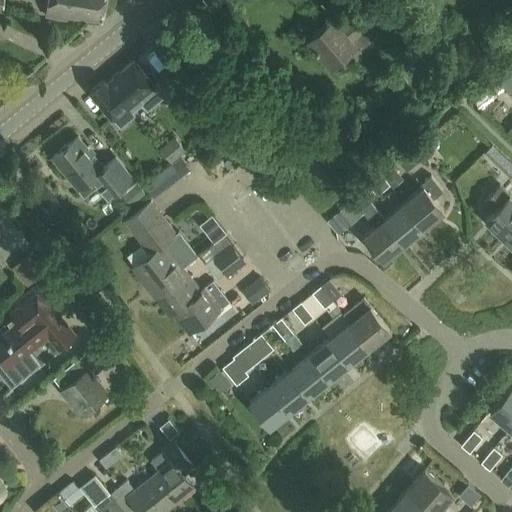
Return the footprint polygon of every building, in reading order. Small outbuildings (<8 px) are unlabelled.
[(100,18),(104,0),(103,0),(47,0),(45,14),(66,18),(67,12),(100,18)] [(352,39),(359,33),(365,39),(370,40),(379,32),(390,45),(401,36),(387,20),(381,14),(382,13),(370,0),(362,0),(356,5),(359,8),(340,24),(333,16),(308,37),(331,64),(356,43),(352,39)] [(148,109),(164,96),(170,91),(173,95),(192,79),(177,63),(159,78),(160,79),(154,84),(133,60),(108,82),(105,79),(90,91),(114,119),(115,119),(120,125),(134,113),(131,110),(141,101),(148,109)] [(54,154),(79,186),(85,193),(97,183),(108,196),(133,176),(116,156),(104,166),(78,134),(54,154)] [(406,170),(419,160),(410,150),(397,161),(406,170)] [(172,163),(144,184),(154,197),(181,175),(172,163)] [(425,223),(444,207),(434,194),(444,186),(432,172),(422,180),(424,183),(405,199),(425,223)] [(376,194),(389,184),(381,174),(368,184),(376,194)] [(511,193),(509,191),(500,181),(484,197),(494,207),(485,215),(504,233),(511,225),(511,193)] [(134,201),(144,192),(137,183),(126,192),(134,201)] [(365,232),(385,256),(405,239),(385,215),(363,188),(343,205),(351,215),(362,206),(376,223),(365,232)] [(183,264),(165,241),(177,232),(150,198),(124,218),(150,252),(132,265),(151,290),(183,264)] [(260,199),(247,207),(254,218),(267,210),(260,199)] [(425,223),(405,199),(385,215),(405,239),(425,223)] [(215,252),(227,269),(243,256),(231,240),(215,252)] [(25,256),(12,267),(27,286),(40,275),(42,273),(27,255),(25,256)] [(183,264),(151,290),(170,313),(174,310),(190,330),(230,299),(213,278),(201,287),(183,264)] [(254,299),(268,288),(260,277),(246,288),(254,299)] [(329,278),(320,285),(333,301),(341,294),(329,278)] [(0,349),(2,352),(0,353),(0,369),(11,384),(35,366),(25,353),(49,335),(58,346),(76,333),(38,285),(10,306),(20,318),(0,333),(0,349)] [(320,285),(312,292),(324,307),(333,301),(320,285)] [(344,309),(350,318),(371,343),(391,326),(371,301),(364,293),(344,309)] [(301,301),(292,308),(304,323),(313,316),(301,301)] [(281,316),(272,324),(284,339),(294,332),(281,316)] [(331,334),(351,359),(371,343),(350,318),(331,334)] [(274,348),(261,332),(251,341),(264,356),(274,348)] [(311,350),(331,375),(351,359),(331,334),(311,350)] [(81,414),(109,391),(95,374),(108,364),(93,345),(71,363),(80,373),(61,389),(81,414)] [(246,370),(254,364),(241,348),(232,356),(233,357),(222,367),(236,384),(249,374),(246,370)] [(291,366),(311,391),(331,375),(311,350),(291,366)] [(271,382),(292,407),(311,391),(291,366),(271,382)] [(292,407),(271,382),(251,398),(271,423),(292,407)] [(511,383),(490,409),(510,426),(511,423),(511,383)] [(112,422),(125,411),(119,403),(106,413),(112,422)] [(177,430),(168,419),(161,426),(169,437),(177,430)] [(494,445),(482,436),(482,437),(473,429),(460,445),(469,452),(480,462),(493,446),(494,445)] [(160,468),(150,476),(172,504),(195,486),(182,469),(191,462),(174,441),(152,458),(160,468)] [(501,454),(493,446),(480,462),(489,469),(501,454)] [(509,486),(511,481),(511,463),(500,479),(509,486)] [(407,486),(436,511),(453,491),(424,466),(407,486)] [(162,511),(172,504),(150,476),(134,488),(127,479),(111,492),(126,511),(130,511),(137,507),(141,511),(162,511)] [(390,506),(397,511),(434,511),(436,511),(407,486),(390,506)] [(100,511),(126,511),(111,492),(95,505),(100,511)]
